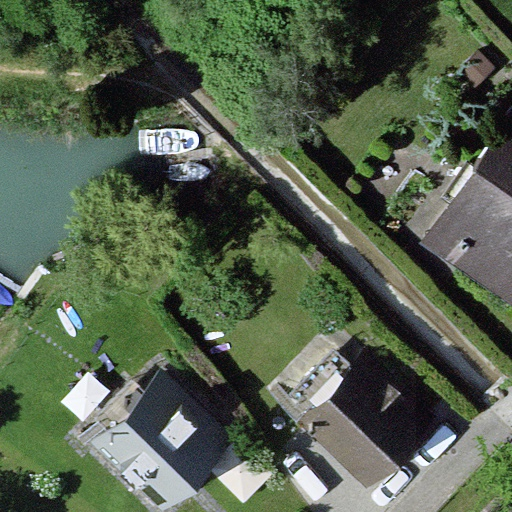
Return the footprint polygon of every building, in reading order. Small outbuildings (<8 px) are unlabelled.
[(511,105),(510,104),(498,122),(511,130),(511,105)] [(511,130),(498,122),(422,239),(511,295),(511,130)] [(431,416),(364,352),(300,418),(367,483),(431,416)] [(227,440),(158,370),(93,435),(162,504),(227,440)] [(511,511),(511,497),(509,495),(493,511),(511,511)]
